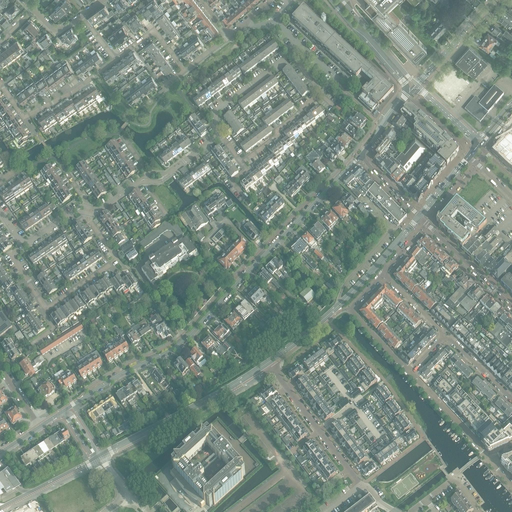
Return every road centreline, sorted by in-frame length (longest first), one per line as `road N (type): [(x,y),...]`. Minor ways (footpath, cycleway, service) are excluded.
road 1 (tertiary): [(359,156),(185,339),(65,409)]
road 2 (tertiary): [(99,456),(267,362)]
road 3 (tertiary): [(267,362),(382,259)]
road 4 (residential): [(360,483),(267,362)]
road 5 (residential): [(408,372),(349,309),(383,274)]
road 6 (tertiary): [(419,216),(511,306)]
road 7 (tertiary): [(330,0),(408,93)]
road 8 (residential): [(408,372),(490,461)]
